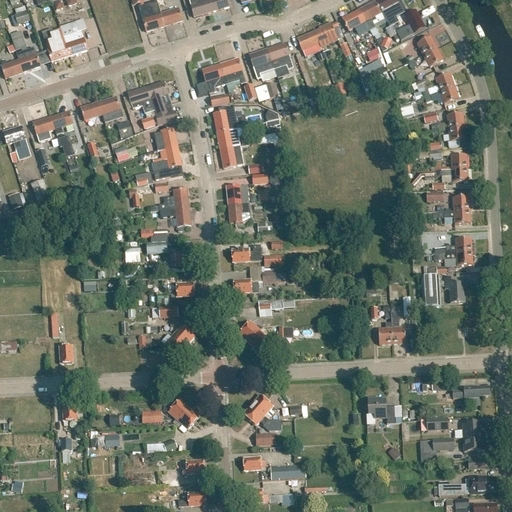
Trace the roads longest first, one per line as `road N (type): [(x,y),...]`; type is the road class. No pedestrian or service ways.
road 1 (unclassified): [(503,361),(486,105),(437,0)]
road 2 (residential): [(218,376),(206,195),(174,49)]
road 3 (residential): [(218,376),(503,361)]
road 4 (residential): [(0,387),(218,376)]
road 5 (residential): [(0,103),(174,49)]
road 6 (residential): [(174,49),(258,23),(280,25),(335,0)]
road 7 (residential): [(227,511),(218,376)]
road 8 (unclassified): [(511,491),(503,361)]
